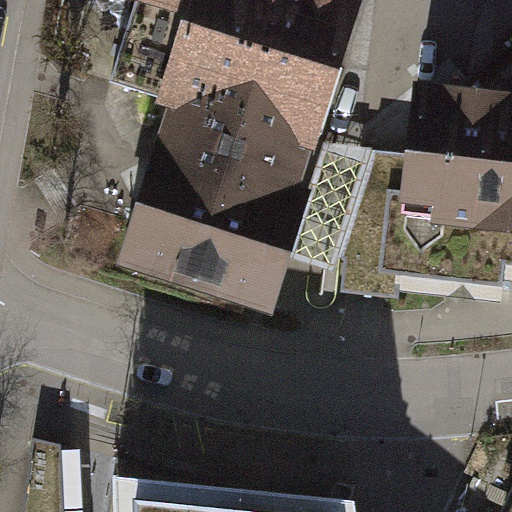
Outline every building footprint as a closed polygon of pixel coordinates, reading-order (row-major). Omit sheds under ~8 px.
[(136,0),(109,83),(122,87),(306,146),(313,148),(361,0),(136,0)] [(271,308),(289,254),(308,196),(292,190),(306,146),(122,87),(113,115),(67,258),(243,314),(247,301),(271,308)] [(511,97),(416,87),(409,154),(374,150),(340,258),(345,260),(341,293),(366,296),(399,299),(400,290),(501,301),(503,280),(511,280),(511,97)] [(343,147),(323,144),(313,176),(308,196),(289,254),(312,263),(336,271),(340,258),(374,150),(343,147)] [(62,511),(60,444),(33,438),(22,511),(62,511)] [(360,511),(357,486),(116,466),(117,511),(360,511)]
